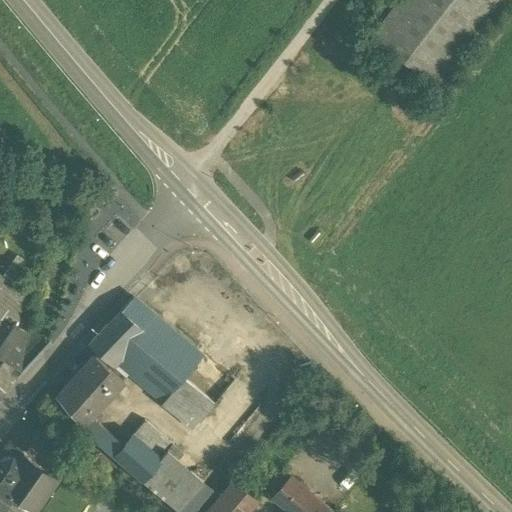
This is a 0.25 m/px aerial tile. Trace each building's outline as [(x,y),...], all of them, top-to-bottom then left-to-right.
[(396,0),(370,35),(433,84),(497,0),(396,0)] [(133,298),(88,345),(111,365),(119,357),(167,399),(202,356),(133,298)] [(2,320),(0,322),(0,359),(4,362),(15,346),(10,343),(16,330),(2,320)] [(26,336),(16,330),(10,343),(15,346),(4,362),(19,367),(26,336)] [(93,355),(56,398),(82,427),(90,418),(123,381),(93,355)] [(131,437),(123,446),(90,418),(82,427),(99,444),(177,511),(202,483),(168,452),(160,461),(131,437)] [(172,446),(145,423),(131,437),(160,461),(168,452),(172,446)] [(0,462),(0,510),(12,494),(35,510),(56,480),(24,457),(18,464),(12,460),(0,462)] [(330,511),(290,478),(273,498),(289,511),(330,511)] [(251,497),(233,482),(225,493),(224,492),(214,505),(222,511),(245,511),(256,500),(254,499),(257,497),(253,494),(251,497)]
